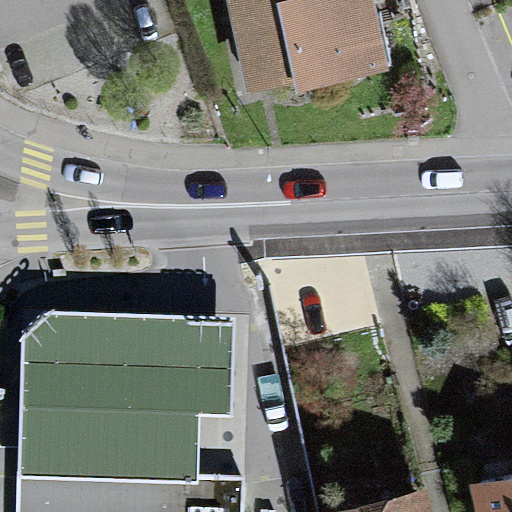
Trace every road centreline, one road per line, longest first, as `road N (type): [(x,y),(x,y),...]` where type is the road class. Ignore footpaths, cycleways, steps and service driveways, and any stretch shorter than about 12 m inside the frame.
road 1 (secondary): [(0,183),(95,204),(497,192)]
road 2 (residential): [(441,0),(487,107),(497,192)]
